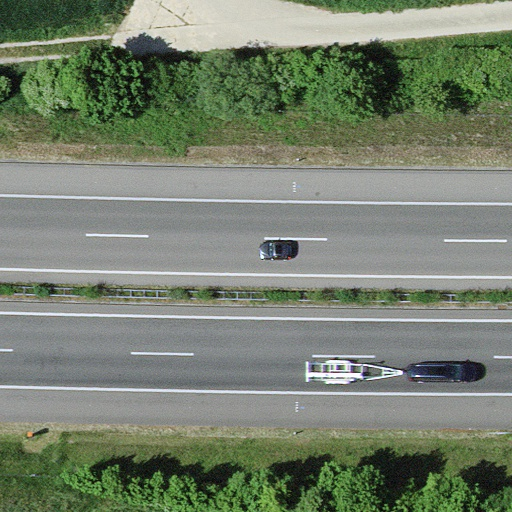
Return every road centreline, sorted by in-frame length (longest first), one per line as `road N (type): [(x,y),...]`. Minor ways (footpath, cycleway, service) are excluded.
road 1 (motorway): [(511,241),(0,231)]
road 2 (motorway): [(0,349),(511,357)]
road 3 (track): [(170,40),(511,14)]
road 4 (track): [(0,52),(170,40)]
